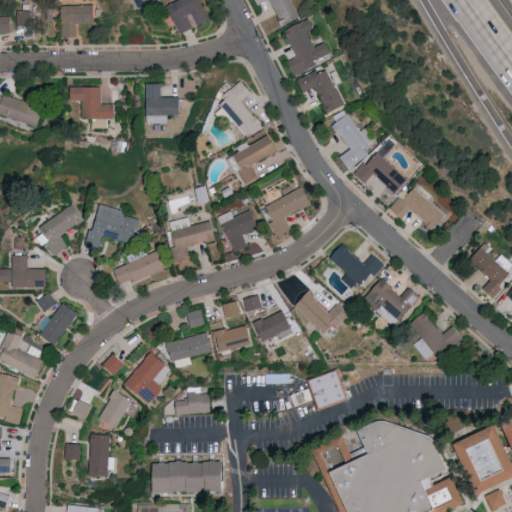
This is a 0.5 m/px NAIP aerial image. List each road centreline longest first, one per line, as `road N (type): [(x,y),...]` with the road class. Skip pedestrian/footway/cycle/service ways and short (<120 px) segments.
road 1 (residential): [(36,511),(46,426),(80,362),(162,303),(290,265),(351,207)]
road 2 (residential): [(511,352),(330,187),(300,145),(228,0)]
road 3 (residential): [(0,65),(166,65),(251,46)]
road 4 (motorway): [(419,0),(511,148)]
